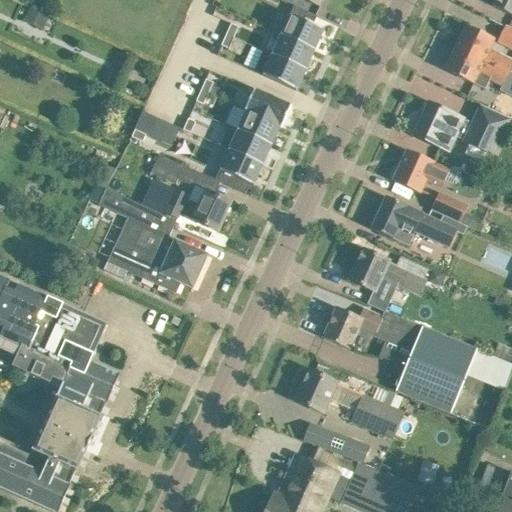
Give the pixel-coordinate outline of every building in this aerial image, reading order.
[(511,0),(491,0),(494,2),(492,6),(511,16),(511,0)] [(294,7),(281,36),(314,51),(323,31),(313,26),(316,17),(294,7)] [(30,8),(26,15),(45,24),(49,17),(30,8)] [(238,27),(231,24),(226,35),(233,38),(238,27)] [(494,41),(483,36),(465,27),(455,49),(508,74),(511,65),(511,61),(489,50),(494,41)] [(498,42),(511,48),(511,31),(506,28),(498,42)] [(228,49),(233,38),(226,35),(221,46),(228,49)] [(305,71),(314,51),(281,36),(272,56),(305,71)] [(455,49),(445,70),(463,79),(473,84),(485,90),(489,80),(502,86),(501,87),(511,92),(511,76),(508,74),(455,49)] [(305,71),(272,56),(263,52),(254,72),(296,91),(305,71)] [(208,94),(213,83),(206,80),(201,91),(208,94)] [(254,90),(245,111),(282,127),(291,107),(254,90)] [(203,105),(208,94),(201,91),(196,102),(203,105)] [(414,122),(411,130),(413,136),(414,136),(432,145),(450,153),(456,138),(462,141),(461,142),(484,153),(492,157),(509,122),(501,118),(484,109),(479,107),(471,124),(457,117),(449,113),(450,113),(429,104),(421,121),(420,121),(414,122)] [(282,127),(245,111),(244,112),(246,112),(238,131),(271,146),(280,127),(281,128),(282,127)] [(191,134),(196,123),(188,119),(183,130),(191,134)] [(271,146),(238,131),(229,127),(220,147),(229,151),(262,166),(271,146)] [(143,143),(146,135),(135,130),(132,138),(143,143)] [(253,186),(262,166),(229,151),(215,180),(245,194),(249,185),(253,186)] [(392,171),(391,175),(391,179),(394,180),(393,183),(412,191),(419,194),(424,182),(441,189),(443,182),(449,171),(433,163),(426,160),(408,151),(401,167),(398,165),(394,169),(392,171)] [(159,155),(151,173),(175,184),(177,179),(205,191),(211,178),(159,155)] [(472,161),(465,174),(479,181),(486,168),(472,161)] [(157,214),(134,203),(106,190),(99,206),(127,219),(107,263),(126,272),(158,286),(176,295),(181,284),(192,289),(207,256),(168,238),(176,222),(157,214)] [(231,203),(213,195),(205,191),(199,205),(186,199),(188,196),(175,191),(165,213),(177,219),(179,215),(217,232),(231,203)] [(439,193),(431,211),(467,227),(476,231),(480,223),(464,217),(468,206),(439,193)] [(374,216),(369,227),(372,229),(372,230),(390,239),(392,240),(393,239),(403,244),(409,246),(414,233),(449,248),(456,233),(463,236),(467,227),(431,211),(429,217),(420,213),(405,206),(386,198),(377,218),(374,216)] [(389,262),(381,258),(363,250),(349,281),(367,289),(375,293),(381,278),(403,288),(410,273),(388,263),(389,262)] [(107,263),(104,270),(123,279),(126,272),(107,263)] [(432,271),(428,283),(440,288),(445,276),(432,271)] [(6,288),(8,282),(0,277),(0,328),(4,330),(0,339),(0,350),(16,358),(12,368),(49,385),(52,379),(63,384),(30,457),(0,443),(0,488),(51,511),(58,511),(119,376),(90,363),(96,349),(107,325),(18,286),(15,292),(6,288)] [(511,303),(496,297),(493,304),(511,312),(511,303)] [(477,350),(402,320),(384,312),(382,317),(363,309),(359,318),(336,308),(323,339),(341,347),(349,351),(358,330),(411,352),(395,392),(451,415),(477,350)] [(511,349),(498,344),(493,357),(511,365),(511,349)] [(349,405),(355,392),(335,383),(327,379),(308,371),(295,401),(322,413),(329,397),(349,405)] [(355,413),(354,414),(375,424),(372,431),(393,441),(395,435),(403,417),(405,413),(397,410),(365,396),(363,395),(359,404),(355,413)] [(312,444),(363,463),(369,447),(318,428),(312,444)] [(357,464),(323,451),(316,448),(309,462),(297,457),(289,473),(295,476),(285,499),(274,495),(266,511),(323,511),(329,499),(340,503),(340,504),(358,511),(425,511),(434,494),(419,488),(357,464)] [(511,511),(511,474),(510,474),(495,511),(511,511)]
